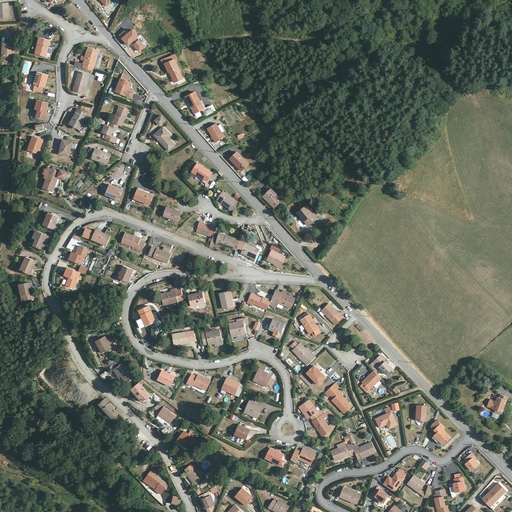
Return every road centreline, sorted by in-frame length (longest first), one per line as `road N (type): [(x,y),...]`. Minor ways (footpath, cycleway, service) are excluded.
road 1 (residential): [(254,277),(113,216),(83,220),(51,262),(47,284),(79,352),(102,388),(150,432),(191,511)]
road 2 (residential): [(254,277),(156,276),(128,300),(132,337),(148,353),(183,360),(269,355),(285,373),(288,428)]
road 3 (unclassified): [(474,434),(327,281)]
road 4 (residential): [(474,434),(437,461),(421,448),(403,450),(368,472),(339,474),(319,490),(338,511)]
road 5 (unclassified): [(267,213),(155,90)]
